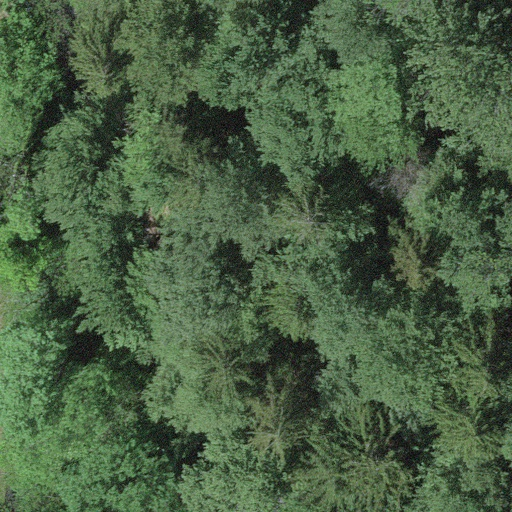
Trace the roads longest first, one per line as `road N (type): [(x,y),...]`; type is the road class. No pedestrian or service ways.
road 1 (unclassified): [(294,511),(249,471),(187,380),(61,0)]
road 2 (unclassified): [(0,89),(34,311),(25,511)]
